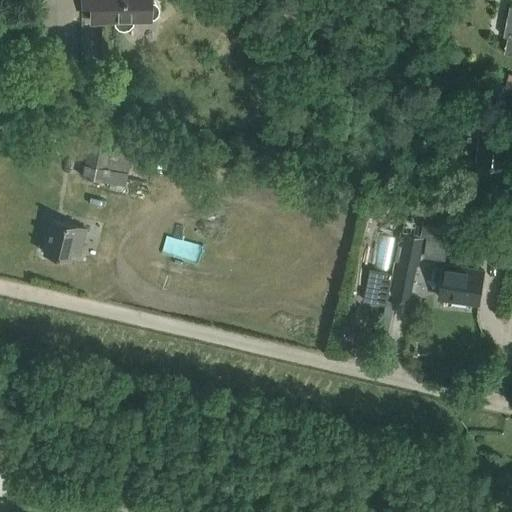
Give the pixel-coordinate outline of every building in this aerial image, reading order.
[(88,0),(89,14),(112,14),(113,20),(117,24),(123,25),(128,24),(132,20),(133,14),(149,14),(154,13),(158,9),(159,5),(157,0),(88,0)] [(511,5),(503,3),(497,34),(501,35),(498,50),(511,53),(511,5)] [(511,74),(509,73),(502,92),(511,95),(511,74)] [(511,126),(469,121),(467,141),(480,143),(478,163),(508,166),(511,130),(511,126)] [(81,180),(106,185),(110,168),(107,167),(111,146),(89,141),(81,180)] [(447,230),(451,210),(427,206),(424,226),(447,230)] [(66,252),(77,255),(84,228),(50,219),(42,252),(65,258),(66,252)] [(399,259),(419,264),(425,237),(405,232),(399,259)] [(450,239),(428,236),(425,254),(447,258),(450,239)] [(480,302),(484,281),(485,269),(446,263),(441,295),(480,302)]
